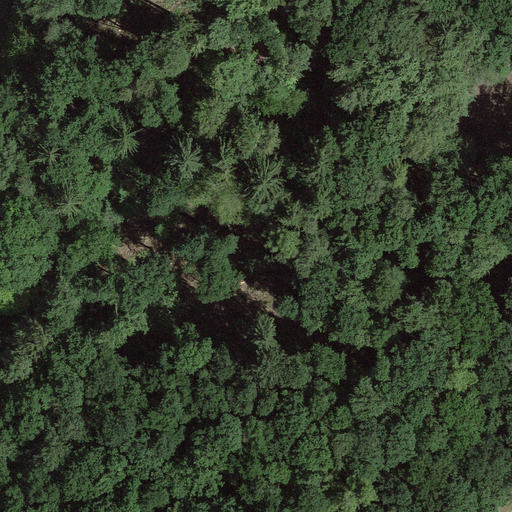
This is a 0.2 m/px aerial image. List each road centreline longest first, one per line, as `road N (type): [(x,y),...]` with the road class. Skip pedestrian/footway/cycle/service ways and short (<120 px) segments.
road 1 (track): [(0,343),(92,208),(181,108),(273,66),(339,66),(401,89),(450,134),(489,211),(505,289),(490,511)]
road 2 (track): [(0,294),(33,163),(50,44),(48,0)]
road 3 (track): [(401,89),(470,100),(499,72),(511,44)]
